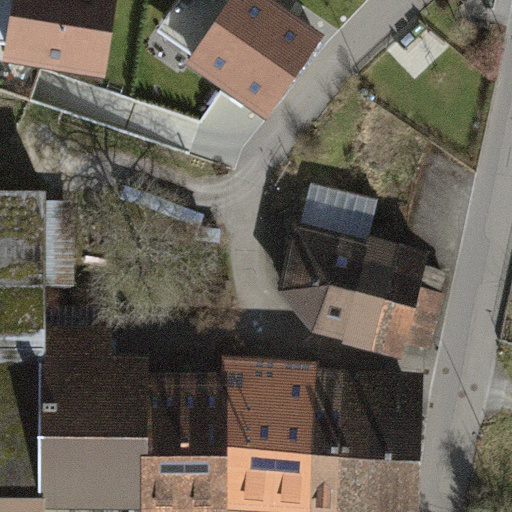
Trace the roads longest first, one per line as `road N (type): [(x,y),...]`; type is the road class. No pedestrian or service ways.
road 1 (residential): [(438,511),(511,160)]
road 2 (unknown): [(247,199),(0,115)]
